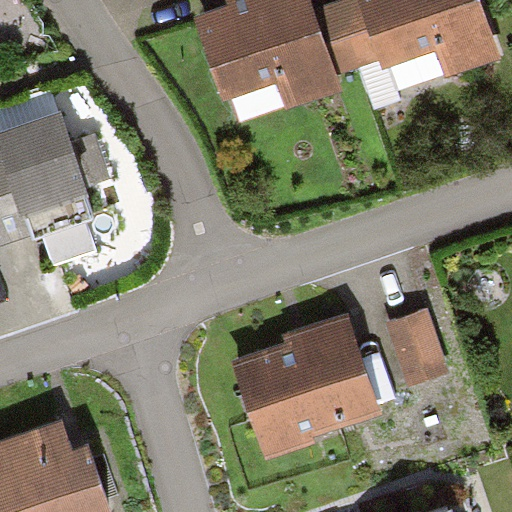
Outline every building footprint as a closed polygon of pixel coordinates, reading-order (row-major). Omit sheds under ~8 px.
[(203,0),(196,3),(224,84),(278,66),(289,97),(345,77),(340,64),(317,0),(203,0)] [(317,0),(340,64),(383,49),(365,0),(317,0)] [(365,0),(383,49),(385,55),(435,37),(446,66),(503,46),(486,0),(365,0)] [(87,178),(112,169),(95,123),(78,130),(63,91),(0,113),(0,236),(42,221),(54,255),(96,239),(84,206),(95,201),(87,178)] [(428,300),(386,315),(408,377),(450,363),(428,300)] [(288,333),(237,351),(270,446),(316,430),(313,422),(382,398),(349,305),(286,327),(288,333)] [(63,408),(0,430),(0,511),(67,511),(114,496),(91,430),(73,437),(63,408)] [(461,511),(456,495),(405,511),(461,511)]
